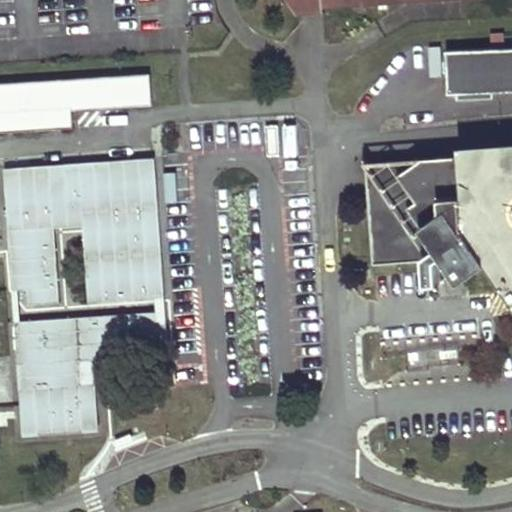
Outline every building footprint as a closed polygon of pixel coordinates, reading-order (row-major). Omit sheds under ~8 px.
[(287,0),(296,14),(325,13),(324,7),(418,0),(287,0)] [(511,44),(445,47),(447,91),(511,87),(511,44)] [(428,48),(431,77),(441,76),(438,47),(428,48)] [(0,126),(69,123),(68,105),(148,100),(146,74),(0,82),(0,126)] [(262,156),(292,155),(291,124),(275,125),(275,123),(261,124),(262,156)] [(247,145),(246,125),(220,125),(221,145),(247,145)] [(511,149),(509,146),(494,158),(485,148),(470,160),(462,150),(446,162),(438,152),(422,164),(414,154),(399,166),(390,155),(375,168),(367,158),(362,152),(360,153),(367,165),(383,189),(370,204),(374,262),(445,257),(460,280),(487,262),(473,241),(477,238),(490,230),(511,263),(511,149)] [(494,158),(509,146),(485,148),(494,158)] [(470,160),(485,148),(462,150),(470,160)] [(446,162),(462,150),(438,152),(446,162)] [(422,164),(438,152),(414,154),(422,164)] [(399,166),(414,154),(390,155),(399,166)] [(375,168),(390,155),(367,158),(375,168)] [(62,162),(2,166),(5,213),(12,213),(14,227),(6,228),(11,288),(16,288),(26,287),(26,302),(58,301),(52,226),(81,224),(87,301),(154,296),(162,296),(152,156),(91,160),(92,165),(63,167),(62,162)] [(383,189),(367,165),(370,204),(383,189)] [(14,227),(12,213),(5,213),(6,228),(14,227)] [(511,263),(490,230),(477,238),(511,288),(511,263)] [(164,321),(162,296),(154,296),(155,309),(156,322),(164,321)] [(18,387),(21,429),(36,428),(36,433),(82,430),(82,425),(97,424),(94,382),(79,383),(78,359),(92,358),(112,356),(110,341),(165,337),(164,321),(156,322),(155,309),(18,319),(13,320),(16,363),(21,363),(22,386),(18,387)] [(94,382),(92,358),(78,359),(79,383),(94,382)]
